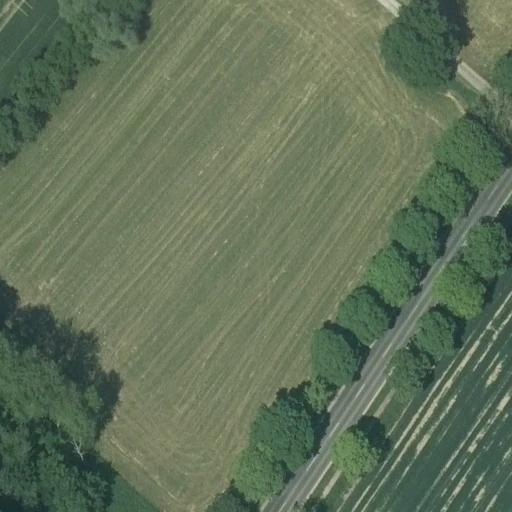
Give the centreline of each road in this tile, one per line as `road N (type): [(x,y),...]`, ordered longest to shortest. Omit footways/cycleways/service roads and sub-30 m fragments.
road 1 (secondary): [(511,164),(280,511)]
road 2 (track): [(380,0),(511,118)]
